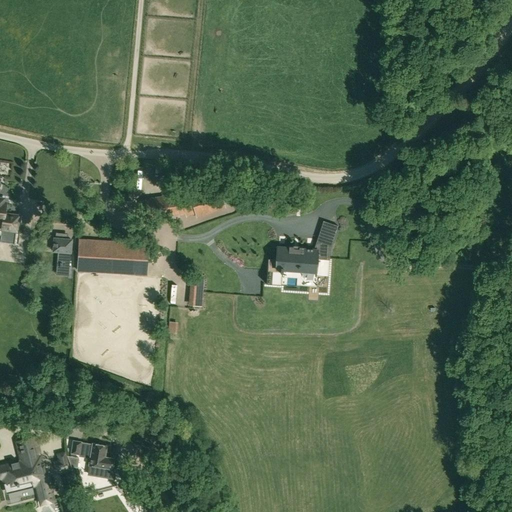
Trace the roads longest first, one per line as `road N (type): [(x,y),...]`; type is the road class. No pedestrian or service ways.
road 1 (unclassified): [(0,136),(208,162),(319,186),(357,181),(401,153)]
road 2 (unclassified): [(157,485),(114,439),(0,415)]
